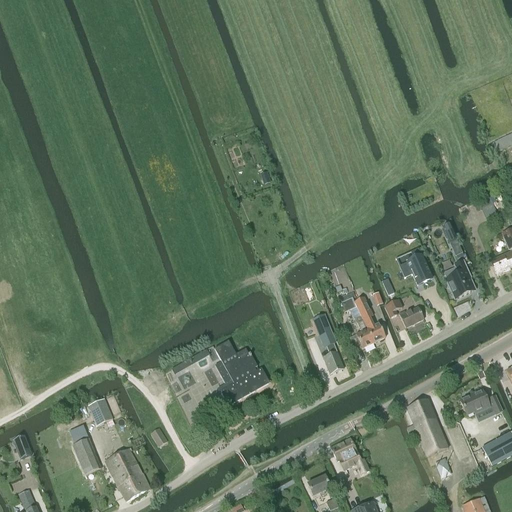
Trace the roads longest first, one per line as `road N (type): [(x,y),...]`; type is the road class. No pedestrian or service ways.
road 1 (unclassified): [(127,511),(511,297)]
road 2 (tertiary): [(202,511),(511,339)]
road 3 (track): [(304,248),(270,275),(316,402)]
